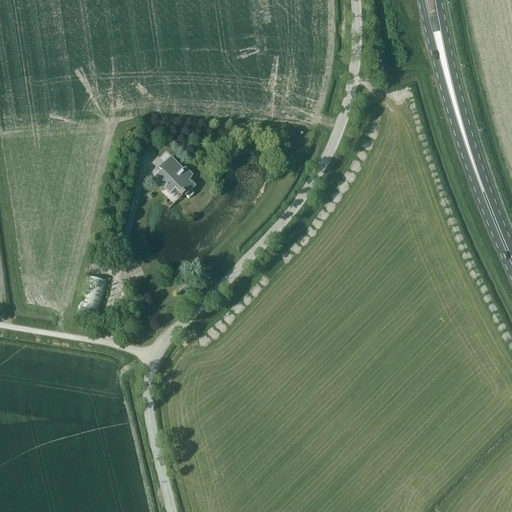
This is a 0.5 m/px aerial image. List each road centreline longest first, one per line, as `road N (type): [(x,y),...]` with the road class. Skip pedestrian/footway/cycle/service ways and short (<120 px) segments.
road 1 (tertiary): [(170,511),(149,421),(154,358),(286,221),(328,157),(351,87),(354,0)]
road 2 (trunk): [(421,0),(460,140),(501,239)]
road 3 (trunk): [(501,239),(438,0)]
